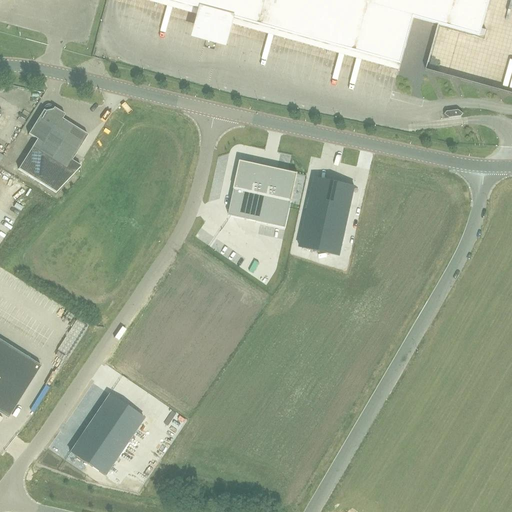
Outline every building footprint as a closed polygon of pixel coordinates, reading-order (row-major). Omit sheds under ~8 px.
[(168,0),(399,66),(414,16),(479,34),(489,0),(168,0)] [(94,16),(86,20),(89,25),(97,21),(94,16)] [(81,38),(91,33),(89,28),(79,33),(81,38)] [(19,101),(32,107),(34,103),(21,97),(19,101)] [(18,103),(16,106),(27,113),(29,110),(18,103)] [(31,148),(18,170),(56,193),(73,175),(81,167),(72,161),(88,135),(62,119),(65,115),(53,108),(52,110),(45,112),(43,110),(28,135),(36,140),(31,148)] [(239,167),(228,216),(252,222),(285,229),(297,175),(306,177),(306,176),(275,170),(255,165),(240,162),(239,167)] [(11,186),(21,194),(28,186),(18,178),(11,186)] [(317,181),(302,250),(342,259),(357,190),(317,181)] [(82,310),(118,252),(84,231),(48,288),(82,310)] [(201,260),(170,305),(228,344),(258,299),(201,260)] [(80,323),(65,347),(75,354),(91,330),(80,323)] [(0,339),(0,410),(8,416),(40,364),(0,339)] [(104,476),(144,418),(109,395),(70,453),(104,476)] [(253,404),(217,466),(243,481),(259,455),(288,473),(304,446),(274,429),(279,420),(253,404)]
